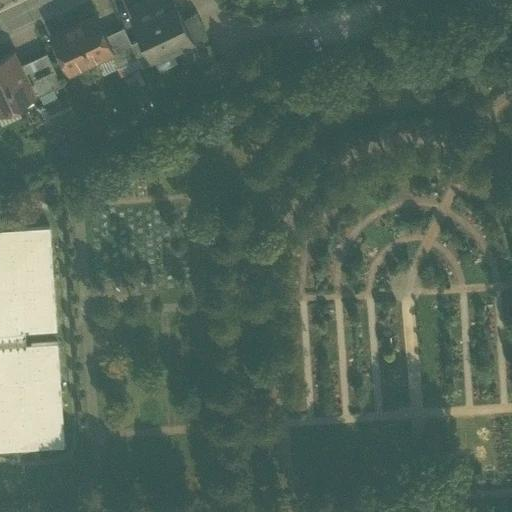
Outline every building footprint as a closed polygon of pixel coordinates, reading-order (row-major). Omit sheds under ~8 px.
[(152,60),(172,50),(148,0),(138,0),(134,2),(139,13),(132,16),(142,37),(152,60)] [(164,0),(148,0),(172,50),(192,41),(191,39),(182,19),(173,0),(166,0),(165,1),(164,0)] [(52,34),(69,71),(110,52),(112,51),(104,34),(95,14),(52,34)] [(190,15),(182,19),(191,39),(200,35),(190,15)] [(110,52),(117,66),(138,56),(131,42),(123,26),(104,34),(112,51),(110,52)] [(138,56),(142,65),(153,61),(152,60),(142,37),(131,42),(138,56)] [(37,91),(39,95),(62,84),(47,51),(18,65),(31,93),(37,91)] [(0,58),(0,108),(14,102),(15,104),(33,96),(31,93),(18,65),(12,53),(0,58)] [(0,108),(0,111),(15,104),(14,102),(0,108)] [(0,449),(64,445),(57,341),(26,343),(25,330),(56,328),(50,225),(0,228),(0,449)]
